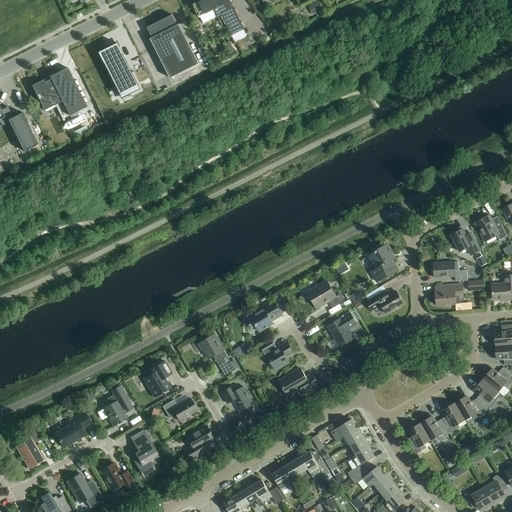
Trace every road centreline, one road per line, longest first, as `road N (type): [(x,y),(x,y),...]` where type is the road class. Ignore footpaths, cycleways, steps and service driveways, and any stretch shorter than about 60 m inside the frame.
road 1 (residential): [(416,316),(418,234),(511,184)]
road 2 (residential): [(0,73),(144,0)]
road 3 (residential): [(381,422),(464,373),(474,349),(472,318)]
road 4 (residential): [(367,396),(239,466)]
